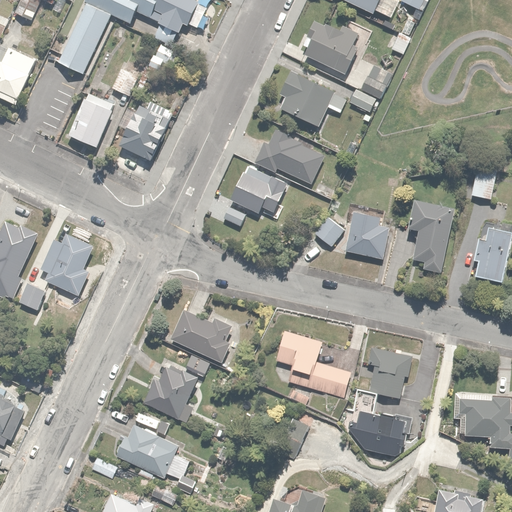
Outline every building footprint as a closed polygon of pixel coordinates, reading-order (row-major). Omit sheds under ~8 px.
[(19,0),(14,11),(33,20),(43,0),(19,0)] [(203,2),(199,0),(88,0),(59,60),(84,72),(113,13),(134,24),(140,12),(181,32),(187,21),(192,24),(203,2)] [(347,0),(374,13),(375,10),(392,18),(400,0),(347,0)] [(13,22),(0,15),(0,97),(18,107),(42,59),(4,40),(13,22)] [(372,35),(348,22),(346,26),(332,19),(328,26),(317,20),(305,44),(310,47),(306,53),(350,76),(372,35)] [(161,27),(160,28),(154,38),(171,47),(177,36),(161,27)] [(412,39),(400,33),(392,49),(403,55),(412,39)] [(392,73),(374,65),(363,89),(381,97),(392,73)] [(139,77),(122,69),(114,87),(131,95),(139,77)] [(336,91),(293,71),(282,94),(288,97),(283,109),(320,126),(336,91)] [(372,95),(357,88),(350,102),(365,109),(372,95)] [(119,102),(89,90),(71,135),(101,147),(119,102)] [(179,112),(145,95),(112,163),(146,179),(179,112)] [(406,127),(397,125),(390,147),(399,149),(406,127)] [(272,144),(266,141),(256,163),(278,172),(279,169),(313,184),(326,154),(314,149),(315,145),(278,129),(272,144)] [(479,165),(473,194),(492,199),(499,170),(479,165)] [(248,172),(245,171),(232,200),(262,213),(265,207),(277,212),(290,183),(251,166),(248,172)] [(457,208),(417,200),(411,228),(420,230),(414,259),(427,262),(426,270),(443,274),(457,208)] [(355,215),(347,251),(385,259),(392,227),(383,225),(385,217),(361,211),(362,207),(350,205),(348,214),(355,215)] [(230,206),(224,218),(242,226),(248,214),(230,206)] [(19,279),(40,234),(41,233),(9,217),(0,236),(0,278),(8,282),(11,275),(19,279)] [(332,217),(316,232),(331,247),(346,231),(332,217)] [(479,262),(476,276),(504,283),(511,250),(511,223),(504,222),(502,228),(490,225),(486,239),(481,238),(475,261),(479,262)] [(65,242),(56,238),(43,269),(50,271),(46,281),(81,295),(92,270),(86,267),(96,244),(68,232),(65,242)] [(49,291),(31,283),(22,300),(40,309),(49,291)] [(185,309),(173,339),(225,362),(234,342),(228,340),(234,325),(217,318),(215,322),(185,309)] [(326,340),(286,329),(277,361),(294,365),(289,383),(295,384),(291,398),(311,403),(315,389),(346,398),(354,370),(320,361),(326,340)] [(412,356),(373,347),(369,365),(375,366),(370,390),(403,397),(412,356)] [(182,419),(202,375),(186,368),(184,372),(169,365),(162,381),(158,379),(146,403),(182,419)] [(0,445),(1,446),(6,436),(12,439),(27,410),(4,398),(6,395),(0,392),(0,445)] [(511,395),(456,392),(454,418),(462,419),(461,435),(491,437),(491,447),(508,448),(508,457),(511,457),(511,395)] [(414,417),(361,413),(360,420),(351,420),(350,436),(364,437),(363,452),(402,454),(404,435),(412,435),(414,417)] [(205,419),(201,429),(220,437),(224,427),(205,419)] [(189,463),(175,456),(181,443),(137,424),(132,436),(129,435),(119,456),(164,476),(180,483),(189,463)] [(99,456),(92,468),(114,479),(120,466),(99,456)] [(158,485),(154,494),(174,505),(179,496),(158,485)] [(456,492),(442,488),(436,511),(483,511),(487,493),(457,487),(456,492)] [(324,511),(329,497),(307,490),(302,506),(276,498),(271,511),(324,511)] [(139,505),(115,493),(105,511),(154,511),(159,505),(143,497),(139,505)]
